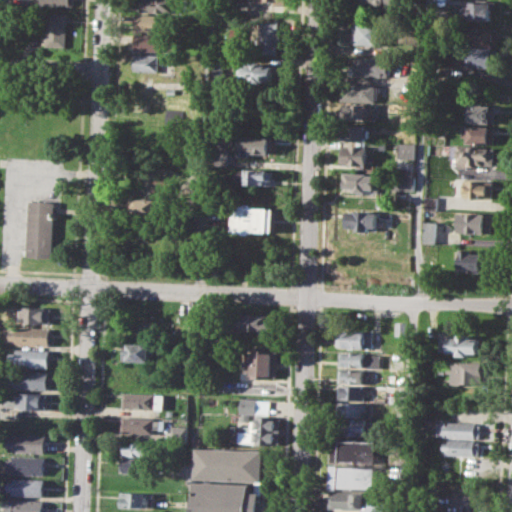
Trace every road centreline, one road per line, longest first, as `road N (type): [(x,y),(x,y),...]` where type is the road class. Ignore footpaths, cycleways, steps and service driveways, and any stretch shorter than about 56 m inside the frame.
road 1 (residential): [(0,282),(511,305)]
road 2 (residential): [(319,0),(298,511)]
road 3 (residential): [(101,0),(82,511)]
